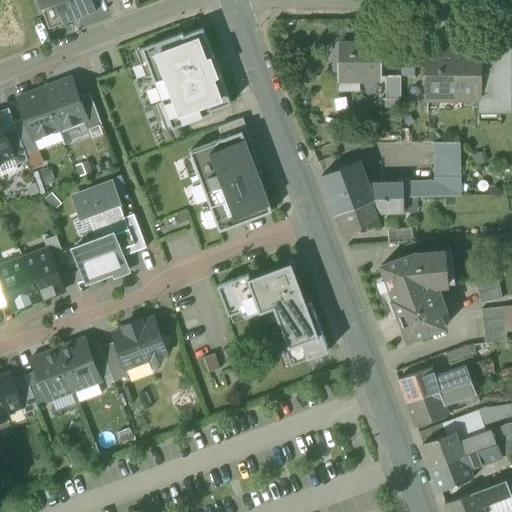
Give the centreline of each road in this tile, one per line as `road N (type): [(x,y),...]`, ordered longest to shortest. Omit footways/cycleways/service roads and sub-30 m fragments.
road 1 (residential): [(0,349),(315,227)]
road 2 (residential): [(428,511),(315,227)]
road 3 (residential): [(315,227),(232,0)]
road 4 (residential): [(209,0),(0,77)]
